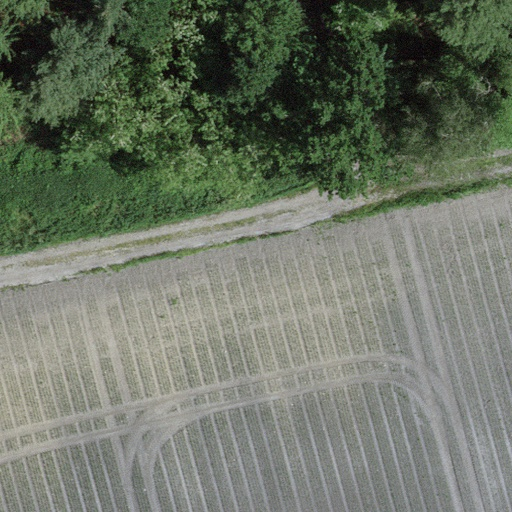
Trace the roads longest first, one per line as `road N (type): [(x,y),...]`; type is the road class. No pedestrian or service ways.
road 1 (track): [(358,169),(0,255)]
road 2 (track): [(318,0),(358,169)]
road 3 (track): [(358,169),(511,134)]
